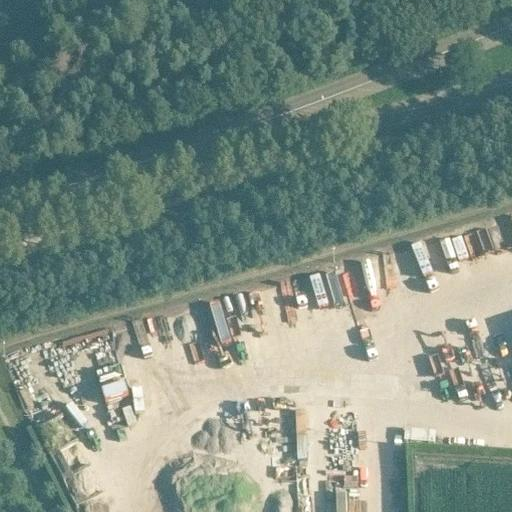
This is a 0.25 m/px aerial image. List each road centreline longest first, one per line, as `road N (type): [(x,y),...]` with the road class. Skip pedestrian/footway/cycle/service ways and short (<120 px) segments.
road 1 (tertiary): [(511,24),(207,150)]
road 2 (tertiary): [(207,150),(363,130),(511,83)]
road 3 (unknown): [(383,398),(290,391),(221,414),(179,447),(153,511)]
road 4 (unknown): [(383,398),(384,332),(402,299),(456,284),(511,293)]
road 5 (tertiary): [(0,203),(207,150)]
road 6 (unknown): [(511,420),(383,398)]
